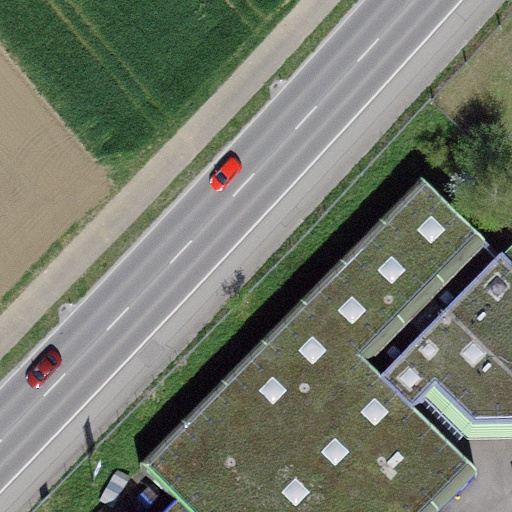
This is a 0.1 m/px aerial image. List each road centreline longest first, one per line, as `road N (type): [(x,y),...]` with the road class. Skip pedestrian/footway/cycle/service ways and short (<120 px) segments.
road 1 (primary): [(0,436),(189,243),(407,0)]
road 2 (track): [(0,339),(176,164),(320,0)]
